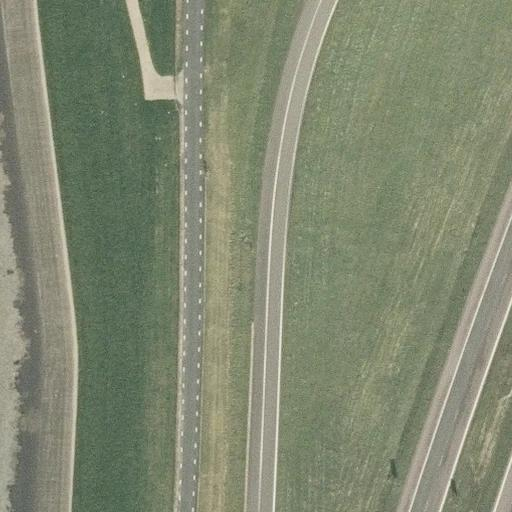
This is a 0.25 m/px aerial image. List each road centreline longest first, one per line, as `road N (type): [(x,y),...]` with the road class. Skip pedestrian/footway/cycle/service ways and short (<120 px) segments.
road 1 (motorway): [(328,0),(297,93),(282,179),(266,511)]
road 2 (unclassified): [(185,511),(196,0)]
road 3 (motorway): [(511,257),(423,511)]
